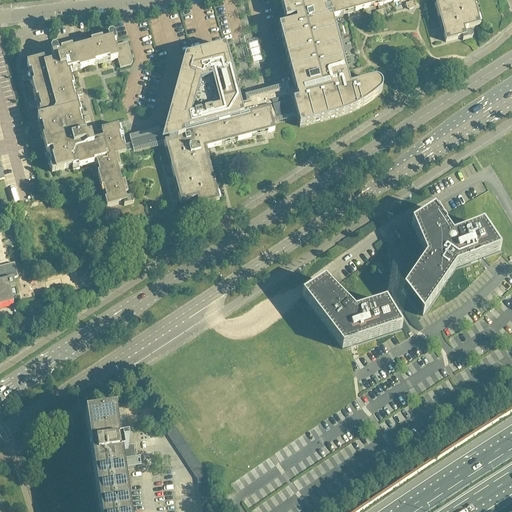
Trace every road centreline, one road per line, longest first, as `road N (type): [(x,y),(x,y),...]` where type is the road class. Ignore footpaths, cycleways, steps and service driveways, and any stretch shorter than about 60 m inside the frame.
road 1 (primary): [(0,438),(511,97)]
road 2 (primary): [(511,56),(0,394)]
road 3 (unknown): [(511,317),(232,507)]
road 4 (unknown): [(292,511),(511,367)]
road 5 (unclassified): [(322,274),(485,173),(511,216)]
road 6 (motorway): [(511,438),(401,511)]
road 7 (residential): [(0,15),(128,4)]
